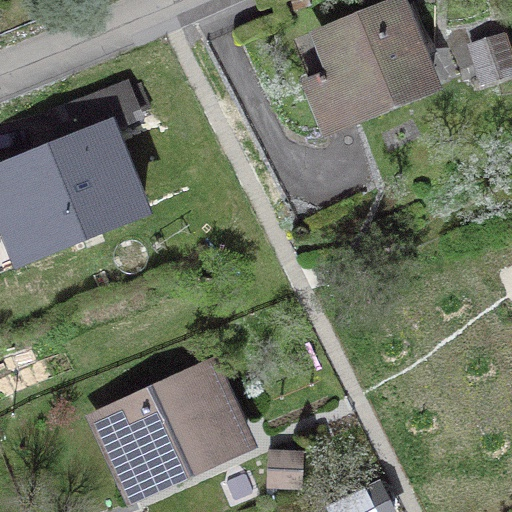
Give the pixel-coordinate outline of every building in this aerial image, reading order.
[(306,81),(326,132),(354,121),(352,116),(430,84),(418,54),(433,48),(411,2),(319,39),(332,71),(306,81)] [(511,72),(500,34),(470,44),(482,84),(511,74),(511,72)] [(69,155),(109,139),(105,128),(149,107),(140,83),(52,112),(69,155)] [(0,208),(20,259),(139,211),(109,139),(69,155),(54,161),(49,149),(25,159),(29,171),(0,182),(0,208)] [(209,371),(100,420),(131,488),(175,468),(177,473),(242,443),(209,371)]
